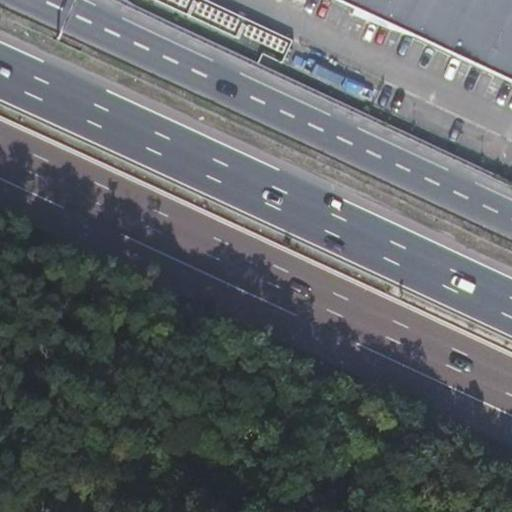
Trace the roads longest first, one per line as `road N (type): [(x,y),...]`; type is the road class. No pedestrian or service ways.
road 1 (motorway): [(0,151),(511,386)]
road 2 (motorway): [(511,306),(0,71)]
road 3 (motorway): [(511,220),(36,0)]
